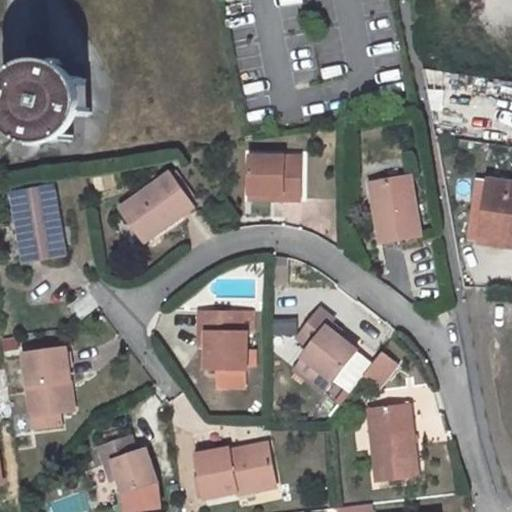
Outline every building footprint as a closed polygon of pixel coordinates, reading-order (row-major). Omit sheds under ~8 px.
[(33,88),(28,96),(27,100),(27,105),(27,108),(29,113),(35,120),(36,121),(39,123),(44,125),(48,125),(55,124),(57,123),(61,120),(64,117),(69,109),(69,101),(67,96),(66,93),(62,88),(56,84),(48,83),(41,84),(33,88)] [(63,123),(73,131),(85,116),(75,108),(63,123)] [(256,195),(290,195),(290,202),(307,202),(307,159),(256,159),(256,195)] [(143,245),(193,211),(171,177),(121,211),(143,245)] [(423,242),(410,180),(369,189),(383,250),(423,242)] [(478,180),(469,241),(482,242),(489,182),(478,180)] [(482,242),(511,247),(511,184),(489,182),(482,242)] [(12,200),(23,262),(65,255),(53,193),(12,200)] [(304,359),(335,383),(357,355),(342,344),(328,332),(333,326),(335,324),(325,316),(303,343),(312,350),(304,359)] [(211,340),(211,357),(212,377),(221,377),(250,375),(249,338),(258,338),(258,317),(244,318),(203,320),(204,340),(211,340)] [(328,332),(342,344),(347,337),(333,326),(328,332)] [(26,356),(34,414),(34,415),(64,411),(77,410),(68,349),(26,356)] [(335,383),(304,359),(296,370),(327,394),(335,383)] [(250,375),(221,377),(221,393),(251,392),(250,375)] [(328,423),(341,403),(330,396),(316,415),(328,423)] [(371,409),(380,482),(421,478),(411,404),(371,409)] [(64,411),(34,415),(36,428),(65,424),(64,411)] [(117,463),(124,481),(129,496),(162,483),(151,450),(140,454),(135,439),(105,449),(111,466),(117,463)] [(232,462),(268,453),(266,444),(229,452),(232,462)] [(268,453),(232,462),(229,452),(195,459),(205,501),(236,494),(237,499),(276,490),(268,453)] [(111,466),(117,483),(124,481),(117,463),(111,466)]
